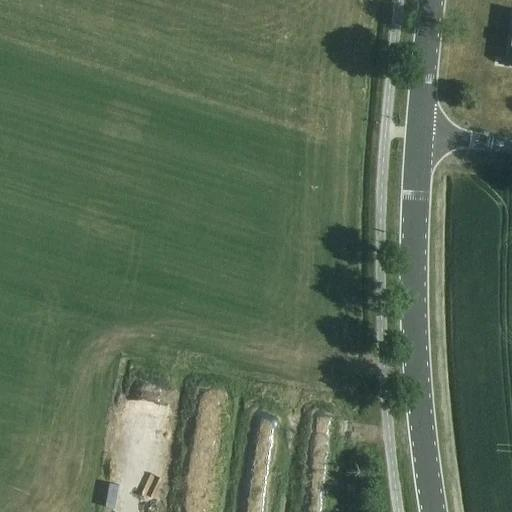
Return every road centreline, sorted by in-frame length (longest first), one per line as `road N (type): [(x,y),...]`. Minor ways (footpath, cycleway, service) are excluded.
road 1 (secondary): [(434,511),(417,386),(416,132)]
road 2 (secondary): [(416,132),(429,0)]
